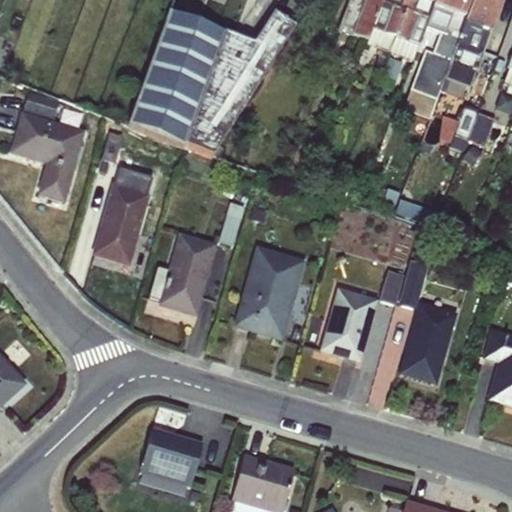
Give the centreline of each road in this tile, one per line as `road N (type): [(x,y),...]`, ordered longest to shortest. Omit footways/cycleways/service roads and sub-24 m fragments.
road 1 (residential): [(511,477),(404,432),(130,375)]
road 2 (residential): [(130,375),(21,275),(0,244)]
road 3 (residential): [(130,375),(13,492)]
